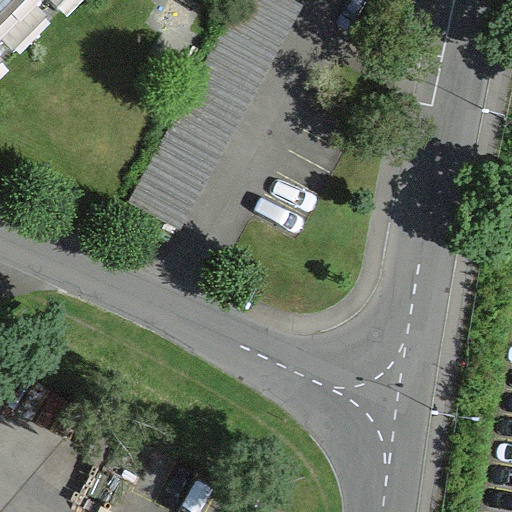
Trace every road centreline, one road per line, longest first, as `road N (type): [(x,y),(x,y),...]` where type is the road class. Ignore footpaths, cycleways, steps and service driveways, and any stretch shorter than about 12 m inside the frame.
road 1 (unclassified): [(0,237),(402,420)]
road 2 (residential): [(475,0),(402,420)]
